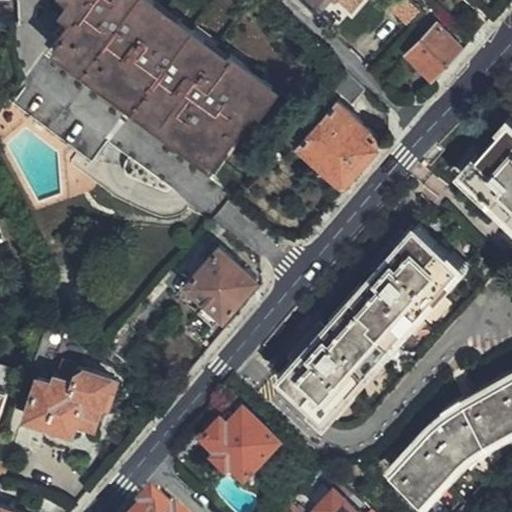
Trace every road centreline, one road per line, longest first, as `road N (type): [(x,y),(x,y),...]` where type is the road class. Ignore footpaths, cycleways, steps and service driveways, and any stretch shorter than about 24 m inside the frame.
road 1 (tertiary): [(141,466),(430,124)]
road 2 (residential): [(430,124),(296,0)]
